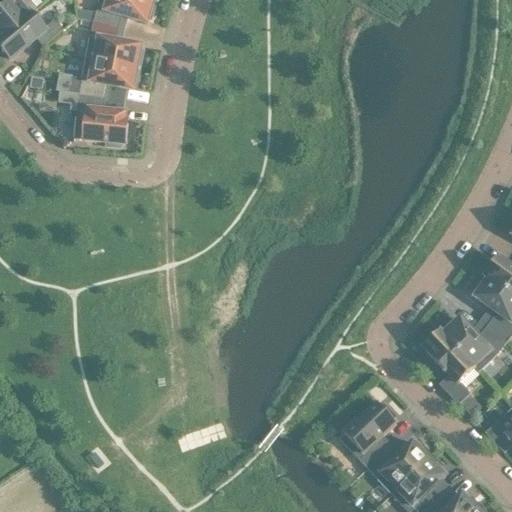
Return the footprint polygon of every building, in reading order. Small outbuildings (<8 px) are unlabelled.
[(0,39),(30,14),(31,14),(37,10),(28,0),(0,0),(6,6),(0,11),(0,39)] [(155,3),(144,0),(98,0),(92,23),(118,29),(121,16),(145,23),(146,19),(150,20),(154,4),(155,4),(155,3)] [(0,48),(10,60),(34,39),(42,48),(62,31),(54,21),(44,29),(31,14),(30,14),(0,39),(0,48)] [(85,59),(139,70),(139,68),(138,68),(142,52),(138,51),(139,47),(115,42),(118,29),(92,23),(85,59)] [(61,93),(104,99),(107,86),(130,91),(131,86),(135,87),(138,71),(139,71),(139,70),(85,59),(80,80),(64,76),(61,93)] [(29,88),(41,90),(43,80),(30,78),(29,88)] [(104,99),(61,93),(60,96),(63,96),(61,108),(76,109),(73,140),(106,143),(106,147),(119,148),(119,145),(124,145),(126,122),(124,122),(124,114),(103,112),(104,99)] [(511,268),(497,257),(483,277),(484,278),(484,277),(511,296),(511,268)] [(511,296),(484,277),(484,278),(475,290),(478,292),(474,298),(496,314),(487,325),(506,343),(511,336),(511,296)] [(459,320),(454,325),(452,322),(440,333),(474,369),(473,370),(477,374),(496,356),(506,343),(487,325),(477,338),(459,320)] [(422,348),(434,361),(433,362),(444,373),(445,372),(449,377),(440,386),(458,405),(468,395),(458,385),(473,370),(474,369),(440,333),(439,332),(422,348)] [(366,470),(385,452),(377,443),(395,425),(392,422),(395,419),(383,405),(379,408),(376,405),(356,424),(354,421),(345,430),(347,433),(338,440),(366,470)] [(329,424),(318,434),(325,442),(336,432),(329,424)] [(511,429),(506,435),(496,425),(486,434),(503,453),(511,445),(511,429)] [(391,496),(432,457),(421,446),(418,449),(412,443),(394,461),(385,452),(366,470),(391,496)] [(406,511),(425,511),(434,504),(426,495),(444,477),(439,471),(442,468),(432,457),(391,496),(406,511)] [(477,511),(481,509),(470,498),(467,501),(461,495),(443,511),(441,511),(434,504),(425,511),(477,511)]
